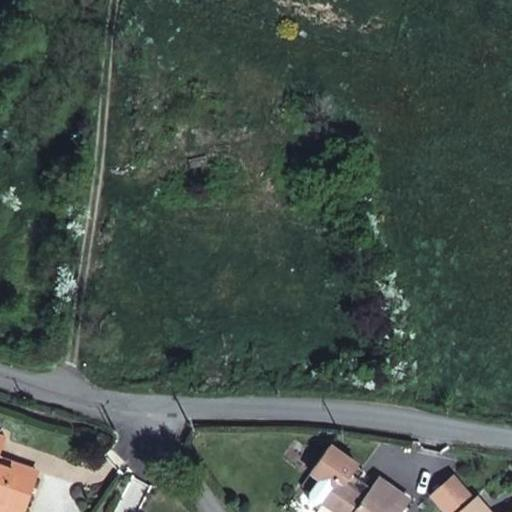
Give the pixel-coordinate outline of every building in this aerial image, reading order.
[(0,444),(3,437),(0,435),(0,500),(1,501),(0,503),(0,509),(8,511),(22,511),(30,488),(19,484),(23,473),(0,465),(0,444)] [(322,500),(338,511),(402,511),(411,501),(378,478),(371,489),(359,481),(366,471),(357,465),(329,445),(311,472),(320,478),(310,492),(309,500),(315,504),(322,500)] [(37,469),(0,456),(0,465),(23,473),(19,484),(30,488),(34,477),(37,469)] [(472,499),(452,477),(432,496),(446,511),(457,511),(466,504),(472,499)] [(511,511),(511,510),(509,511),(488,511),(475,497),(472,499),(466,504),(457,511),(511,511)]
